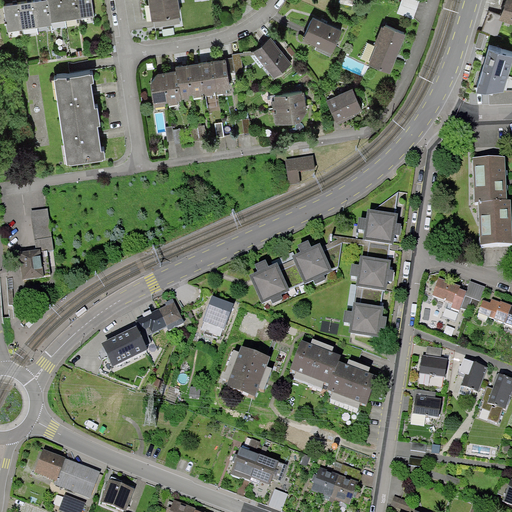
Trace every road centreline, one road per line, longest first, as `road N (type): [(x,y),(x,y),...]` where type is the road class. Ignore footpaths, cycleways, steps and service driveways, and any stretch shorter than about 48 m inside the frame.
road 1 (tertiary): [(28,381),(102,310),(336,196),(419,120)]
road 2 (residential): [(139,166),(375,128),(408,69),(432,0)]
road 3 (residential): [(375,511),(414,251)]
road 4 (residential): [(31,418),(245,508)]
road 5 (residential): [(123,53),(230,33),(272,0)]
road 6 (residential): [(414,251),(431,143),(419,120)]
road 7 (residential): [(12,183),(139,166)]
